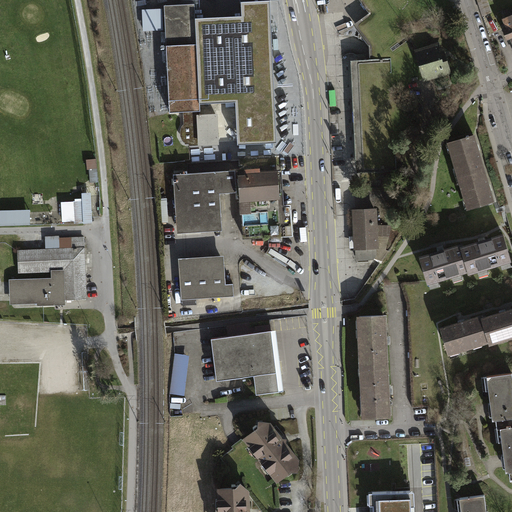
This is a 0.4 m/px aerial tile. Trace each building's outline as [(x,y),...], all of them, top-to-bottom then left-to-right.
[(194,4),(164,5),(169,112),(183,111),(199,110),(199,104),(235,102),(237,144),(277,142),(270,0),(241,2),(242,16),(195,18),(194,4)] [(411,33),(386,0),(365,0),(377,16),(360,29),(372,45),(373,62),(358,63),(364,169),(395,167),(390,61),(394,61),(394,51),(407,41),(405,38),(411,33)] [(162,9),(143,10),(144,30),(163,30),(162,9)] [(503,12),(505,18),(511,16),(508,9),(503,12)] [(437,46),(417,51),(423,73),(433,70),(434,76),(449,71),(445,57),(440,58),(437,46)] [(200,116),(199,110),(183,111),(184,124),(183,124),(182,126),(181,128),(180,130),(180,132),(180,135),(181,137),(182,139),(183,140),(184,142),(185,142),(185,144),(190,143),(189,130),(189,116),(200,116)] [(189,116),(189,130),(217,129),(216,115),(200,116),(189,116)] [(217,143),(217,129),(189,130),(190,143),(190,144),(217,143)] [(483,167),(473,135),(449,143),(459,174),(483,167)] [(483,167),(459,174),(469,207),(492,200),(483,167)] [(281,235),(277,171),(259,172),(259,168),(239,170),(244,238),(281,235)] [(228,192),(226,171),(187,173),(187,170),(175,171),(175,173),(173,174),(173,179),(172,179),(172,184),(174,184),(176,224),(221,221),(220,193),(228,192)] [(75,205),(83,204),(84,222),(83,222),(83,224),(92,223),(91,192),(82,193),(82,198),(75,199),(75,201),(61,202),(62,222),(76,221),(75,205)] [(83,204),(75,205),(76,221),(76,222),(83,222),(84,222),(83,204)] [(293,237),(292,206),(281,207),(282,237),(293,237)] [(374,208),(355,209),(357,259),(374,258),(382,262),(389,252),(385,251),(390,227),(375,225),(374,208)] [(30,210),(0,210),(0,225),(30,225),(30,210)] [(478,243),(463,247),(469,269),(467,269),(468,272),(511,259),(503,235),(486,241),(485,239),(478,241),(478,243)] [(83,238),(70,238),(71,244),(71,246),(84,246),(83,238)] [(469,269),(463,247),(462,245),(445,250),(444,249),(437,251),(438,252),(420,258),(427,281),(467,269),(469,269)] [(83,248),(17,251),(18,272),(63,270),(64,300),(86,299),(83,248)] [(224,264),(179,267),(181,299),(234,296),(233,283),(225,284),(224,264)] [(52,272),(53,279),(54,279),(54,300),(63,300),(62,272),(52,272)] [(54,300),(54,279),(53,279),(16,280),(16,281),(17,302),(37,301),(37,305),(43,305),(43,301),(54,301),(54,300)] [(417,281),(401,282),(402,289),(404,289),(404,296),(406,295),(412,407),(428,406),(423,296),(417,281)] [(500,314),(483,319),(489,339),(490,341),(511,334),(511,310),(507,312),(506,311),(499,313),(500,314)] [(383,315),(360,316),(362,366),(386,365),(385,344),(387,344),(387,336),(384,336),(383,315)] [(489,339),(483,319),(482,317),(466,321),(465,320),(458,322),(459,324),(442,329),(448,351),(489,339)] [(271,330),(211,338),(217,380),(254,375),(256,392),(278,389),(271,330)] [(184,395),(189,355),(174,354),(170,393),(184,395)] [(387,386),(386,365),(362,366),(365,417),(388,416),(387,394),(390,394),(389,386),(387,386)] [(511,376),(511,373),(487,376),(490,402),(494,402),(497,428),(500,428),(511,426),(511,376)] [(255,430),(245,438),(251,446),(253,445),(259,453),(258,454),(264,462),(266,461),(272,469),(270,470),(277,479),(297,464),(297,459),(285,443),(285,439),(281,438),(269,423),(262,422),(262,426),(255,425),(253,427),(255,430)] [(511,426),(500,428),(504,454),(507,453),(510,480),(511,479),(511,426)] [(250,511),(248,510),(247,490),(242,486),(239,488),(235,484),(232,484),(232,488),(219,488),(219,499),(222,499),(222,509),(220,509),(219,511),(250,511)] [(410,511),(409,491),(373,493),(373,511),(410,511)] [(484,494),(460,498),(461,511),(487,511),(488,511),(486,511),(484,494)]
